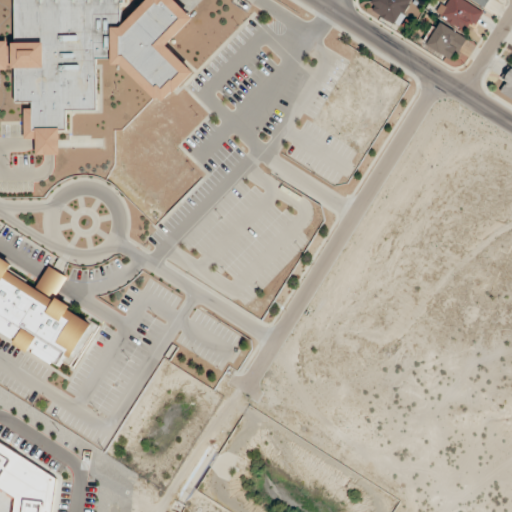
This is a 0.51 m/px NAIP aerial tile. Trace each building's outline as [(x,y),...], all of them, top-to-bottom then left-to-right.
[(160,96),(157,100),(120,64),(112,64),(111,59),(97,59),(97,109),(68,110),(68,129),(60,129),(60,155),(37,155),(37,139),(24,139),(24,109),(33,109),(33,101),(15,101),(15,69),(12,69),(12,65),(7,65),(8,72),(0,72),(0,42),(7,42),(7,46),(12,46),(12,42),(15,42),(14,0),(124,0),(124,1),(122,1),(122,22),(112,22),(112,27),(121,27),(147,0),(174,0),(194,18),(167,46),(193,72),(174,92),(173,91),(165,100),(160,96)] [(370,0),(366,7),(397,26),(412,0),(370,0)] [(478,27),(479,4),(444,1),(443,24),(478,27)] [(424,46),(451,63),(466,39),(438,22),(424,46)] [(511,69),(496,91),(511,102),(511,69)] [(0,238),(5,229),(52,258),(45,268),(0,240),(0,238)] [(0,257),(11,265),(8,271),(35,288),(49,267),(67,278),(53,300),(55,301),(56,298),(71,307),(69,310),(91,324),(70,357),(68,360),(64,357),(59,365),(54,362),(52,364),(30,350),(29,352),(14,343),(15,341),(0,331),(0,257)] [(0,453),(51,485),(46,511),(3,511),(5,501),(0,497),(0,453)]
